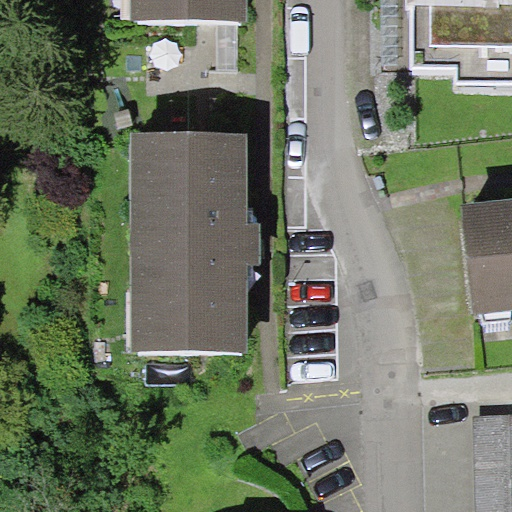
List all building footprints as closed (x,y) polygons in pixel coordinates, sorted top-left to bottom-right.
[(130,0),(130,19),(247,21),(247,0),(130,0)] [(511,0),(412,0),(413,65),(455,65),(455,81),(511,81),(511,0)] [(247,132),(131,131),(129,350),(245,351),(246,265),(259,265),(259,222),(246,222),(247,132)] [(511,198),(460,204),(472,314),(511,309),(511,198)] [(511,511),(511,414),(475,416),(477,511),(511,511)]
